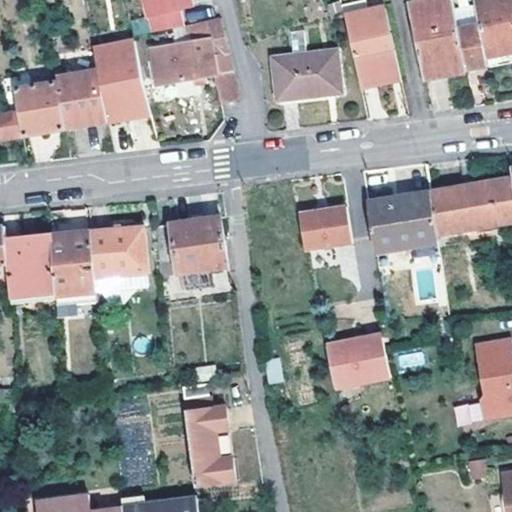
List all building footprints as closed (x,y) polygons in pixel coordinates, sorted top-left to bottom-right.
[(148,0),(152,17),(153,17),(157,34),(183,28),(186,28),(182,10),(196,8),(194,0),(148,0)] [(342,6),(345,20),(359,83),(401,74),(387,10),(369,14),(366,0),(342,6)] [(453,0),(441,0),(410,6),(424,78),(467,69),(456,12),(453,0)] [(511,0),(475,0),(477,7),(487,58),(511,52),(511,0)] [(477,7),(456,12),(467,69),(489,65),(487,58),(477,7)] [(209,23),(222,107),(241,102),(221,19),(209,23)] [(212,70),(222,107),(209,23),(186,28),(183,28),(185,33),(189,32),(190,40),(145,50),(152,84),(190,75),(192,84),(203,81),(202,72),(212,70)] [(293,36),(295,58),(310,56),(308,34),(293,36)] [(511,63),(511,52),(487,58),(489,65),(489,68),(511,63)] [(339,53),(310,56),(295,58),(274,60),(279,100),(342,94),(339,53)] [(99,71),(110,124),(153,113),(139,55),(98,64),(99,71)] [(58,83),(67,131),(110,124),(99,71),(57,79),(58,83)] [(359,83),(361,92),(402,83),(401,74),(359,83)] [(58,83),(17,91),(22,116),(26,139),(67,131),(58,83)] [(5,143),(26,139),(22,116),(0,120),(5,143)] [(436,232),(511,219),(511,177),(429,191),(436,232)] [(377,263),(439,251),(436,232),(429,191),(367,201),(377,263)] [(346,205),(300,213),(307,250),(353,242),(346,205)] [(221,219),(157,227),(161,265),(177,262),(180,275),(228,268),(221,219)] [(90,235),(96,282),(149,275),(144,228),(90,235)] [(96,282),(90,235),(52,239),(56,297),(56,299),(97,295),(97,293),(96,282)] [(7,297),(56,297),(52,239),(6,241),(6,264),(7,286),(7,297)] [(162,277),(180,275),(177,262),(161,265),(162,277)] [(150,286),(149,275),(96,282),(97,293),(150,286)] [(97,295),(56,299),(58,312),(99,307),(97,295)] [(363,330),(364,337),(365,341),(385,338),(383,326),(363,330)] [(327,346),(336,389),(392,377),(386,345),(385,338),(365,341),(364,337),(327,346)] [(511,340),(478,346),(480,361),(487,368),(482,375),(484,389),(492,393),(483,407),(504,421),(510,411),(511,410),(511,340)] [(439,349),(424,351),(427,368),(441,367),(439,349)] [(397,354),(399,369),(426,366),(424,351),(397,354)] [(266,361),(270,383),(284,381),(279,359),(266,361)] [(209,382),(184,385),(186,400),(211,396),(209,382)] [(0,391),(0,403),(10,403),(9,391),(0,391)] [(186,400),(188,412),(216,409),(215,396),(211,396),(186,400)] [(188,412),(196,487),(237,482),(234,457),(222,458),(219,431),(231,430),(228,407),(216,409),(188,412)] [(504,421),(483,407),(488,423),(504,421)] [(234,457),(231,430),(219,431),(222,458),(234,457)] [(485,462),(471,463),(473,477),(487,474),(485,462)] [(511,511),(511,473),(503,475),(508,511),(511,511)] [(125,511),(125,507),(124,505),(91,508),(89,493),(43,497),(44,510),(44,511),(125,511)] [(125,507),(147,504),(146,495),(123,497),(124,505),(125,507)] [(125,511),(199,511),(198,498),(147,504),(125,507),(125,511)]
